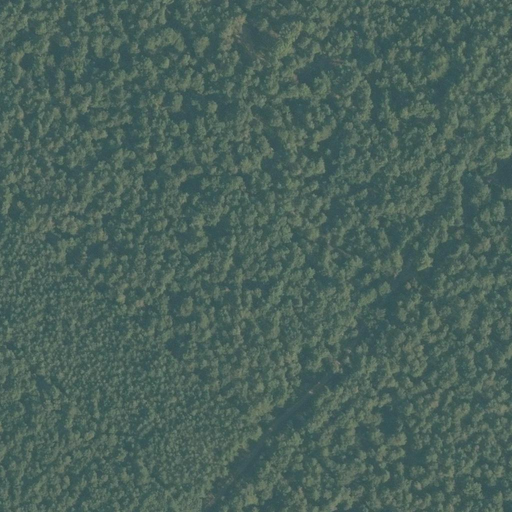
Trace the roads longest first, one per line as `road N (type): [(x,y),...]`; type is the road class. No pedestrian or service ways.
road 1 (track): [(215,0),(257,79),(269,176),(303,226),(393,289),(511,154)]
road 2 (track): [(393,289),(334,371),(200,511)]
